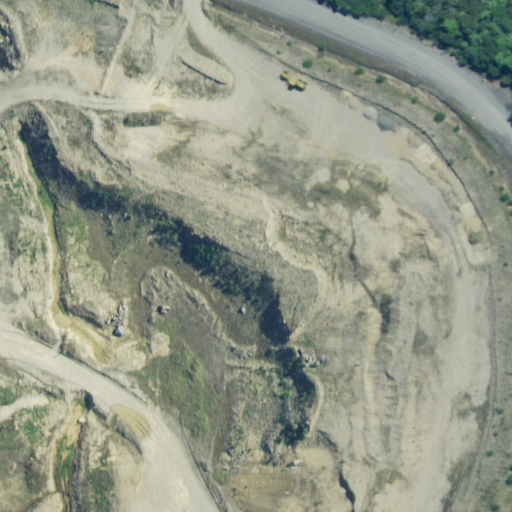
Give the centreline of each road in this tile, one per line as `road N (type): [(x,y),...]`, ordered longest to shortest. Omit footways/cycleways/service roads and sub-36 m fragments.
road 1 (track): [(194,0),(194,16),(230,51),(379,129),(428,176),(454,243),(468,332),(427,511)]
road 2 (track): [(277,0),(411,56),(455,82),(511,136)]
road 3 (track): [(0,334),(158,431),(177,467)]
